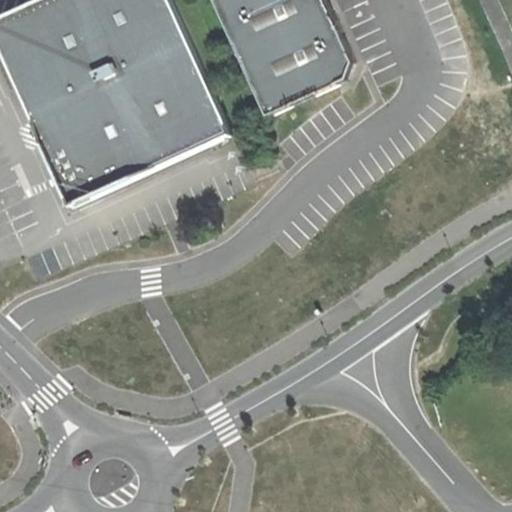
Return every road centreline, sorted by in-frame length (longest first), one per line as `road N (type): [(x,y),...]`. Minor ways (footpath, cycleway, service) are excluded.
road 1 (secondary): [(155,456),(344,352),(511,238)]
road 2 (unclassified): [(1,343),(102,290),(197,271),(267,231)]
road 3 (unclassified): [(91,441),(1,343)]
